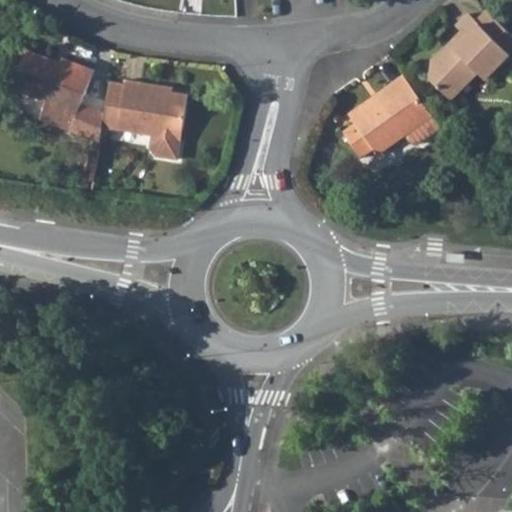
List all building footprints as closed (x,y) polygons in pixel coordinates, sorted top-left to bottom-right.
[(511,35),(484,8),(473,18),(466,13),(455,24),(465,34),(454,45),(450,41),(430,61),(439,68),(429,78),(450,98),(477,70),(486,79),(506,58),(511,63),(511,35)] [(29,46),(18,74),(32,79),(28,89),(47,96),(40,114),(70,126),(94,65),(64,54),(62,59),(29,46)] [(341,135),(351,148),(366,139),(374,150),(376,154),(405,133),(432,114),(403,74),(386,86),(391,92),(352,120),(355,124),(341,135)] [(141,81),(126,78),(125,82),(110,79),(102,124),(152,133),(150,155),(177,158),(186,95),(141,86),(141,81)] [(432,114),(405,133),(411,141),(418,142),(441,126),(432,114)] [(366,139),(351,148),(359,161),(374,150),(366,139)]
